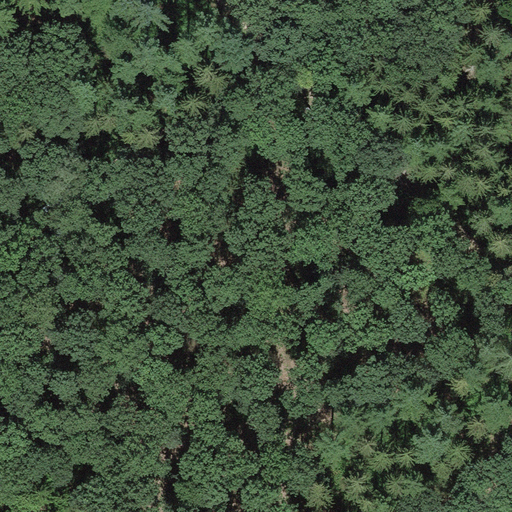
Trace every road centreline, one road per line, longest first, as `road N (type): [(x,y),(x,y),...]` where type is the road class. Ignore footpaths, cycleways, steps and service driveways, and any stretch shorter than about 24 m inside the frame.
road 1 (track): [(319,69),(0,281)]
road 2 (track): [(252,0),(511,268)]
